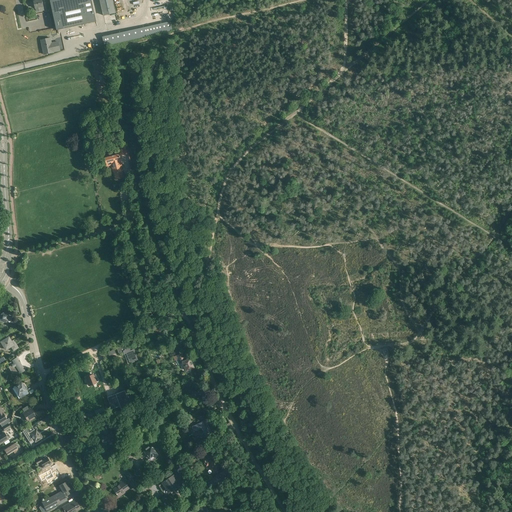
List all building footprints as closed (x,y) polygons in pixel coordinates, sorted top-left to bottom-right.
[(35,9),(36,13),(44,11),(42,0),(36,0),(37,0),(27,2),(28,10),(35,9)] [(100,0),(104,16),(116,13),(118,12),(117,8),(115,9),(113,0),(100,0)] [(96,22),(92,2),(53,10),(51,1),(50,1),(57,31),(96,22)] [(144,27),(146,37),(162,33),(172,30),(170,21),(144,27)] [(109,35),(102,37),(104,46),(105,46),(111,44),(109,35)] [(44,55),(54,53),(53,52),(60,50),(58,42),(52,43),(50,38),(41,40),(44,55)] [(120,156),(127,154),(126,147),(119,149),(120,156)] [(119,154),(105,158),(107,167),(112,166),(113,171),(114,171),(115,180),(125,178),(124,175),(122,175),(119,163),(121,162),(119,154)] [(128,202),(127,202),(129,211),(130,210),(131,214),(131,215),(132,221),(138,220),(138,219),(136,212),(134,213),(132,201),(128,202)] [(12,343),(10,340),(8,338),(4,340),(3,338),(0,340),(0,345),(2,344),(6,350),(11,346),(14,350),(17,348),(14,342),(12,343)] [(123,346),(117,348),(119,353),(123,351),(124,354),(126,354),(129,361),(133,359),(134,361),(135,360),(135,361),(138,360),(134,349),(131,350),(132,351),(131,351),(129,348),(125,349),(123,346)] [(183,353),(173,357),(175,361),(176,360),(178,365),(180,364),(183,362),(187,371),(190,370),(194,368),(190,359),(186,360),(183,353)] [(20,373),(25,370),(20,363),(19,363),(18,361),(19,361),(17,358),(12,360),(13,361),(10,363),(11,365),(8,367),(12,374),(14,373),(15,373),(16,374),(17,375),(20,373)] [(93,375),(86,378),(89,386),(96,384),(95,382),(97,381),(95,375),(93,376),(93,375)] [(15,386),(14,387),(14,388),(19,395),(17,396),(19,399),(20,398),(21,398),(28,393),(26,390),(27,388),(25,385),(23,385),(21,382),(19,384),(15,386)] [(204,387),(199,390),(202,396),(203,397),(208,394),(204,387)] [(124,390),(115,394),(116,396),(119,395),(120,398),(117,399),(121,409),(130,405),(129,402),(130,402),(128,395),(126,396),(124,390)] [(32,408),(30,409),(29,410),(27,406),(22,409),(24,412),(23,413),(27,421),(31,418),(32,419),(36,417),(33,413),(34,412),(32,408)] [(1,408),(0,408),(0,424),(2,427),(11,421),(9,418),(7,420),(4,415),(5,415),(1,408)] [(106,414),(104,408),(95,411),(97,417),(106,414)] [(195,425),(193,426),(196,432),(198,431),(202,429),(206,437),(208,436),(212,434),(206,420),(205,421),(200,423),(195,425)] [(103,434),(99,436),(103,445),(115,440),(112,431),(111,431),(108,425),(101,428),(103,434)] [(27,429),(22,431),(30,444),(34,442),(34,443),(42,438),(39,433),(39,432),(37,429),(34,430),(31,426),(27,429)] [(20,454),(17,449),(19,447),(16,442),(14,444),(4,450),(7,455),(13,451),(15,455),(12,457),(14,460),(20,457),(19,454),(20,454)] [(152,442),(144,448),(146,450),(144,451),(150,459),(153,456),(155,458),(159,455),(154,450),(155,450),(157,448),(152,442)] [(204,457),(203,458),(206,466),(209,465),(211,470),(213,469),(215,473),(218,472),(216,467),(212,458),(214,457),(212,454),(204,457)] [(43,468),(51,464),(47,457),(41,460),(39,457),(34,460),(37,465),(41,463),(43,468)] [(187,465),(176,471),(177,474),(185,470),(186,471),(188,470),(187,469),(189,468),(187,465)] [(221,475),(225,480),(233,475),(228,468),(223,472),(224,473),(221,475)] [(50,470),(39,476),(41,481),(46,479),(48,483),(50,482),(51,483),(56,481),(55,480),(58,478),(58,477),(59,476),(57,472),(56,473),(55,472),(52,473),(51,472),(50,470)] [(171,473),(157,483),(164,493),(166,496),(171,493),(170,491),(173,489),(175,492),(183,486),(184,486),(182,484),(181,482),(179,480),(176,476),(174,477),(171,473)] [(121,484),(113,489),(119,497),(123,494),(122,493),(130,488),(127,484),(125,482),(127,481),(126,479),(124,480),(123,479),(120,482),(121,484)] [(67,500),(65,497),(70,494),(68,491),(70,490),(65,482),(59,485),(62,491),(61,492),(55,495),(60,504),(67,500)] [(220,491),(215,495),(219,500),(224,497),(220,491)] [(47,511),(60,504),(55,495),(41,502),(47,511)] [(75,511),(80,509),(77,502),(76,503),(74,500),(62,507),(64,511),(75,511)]
